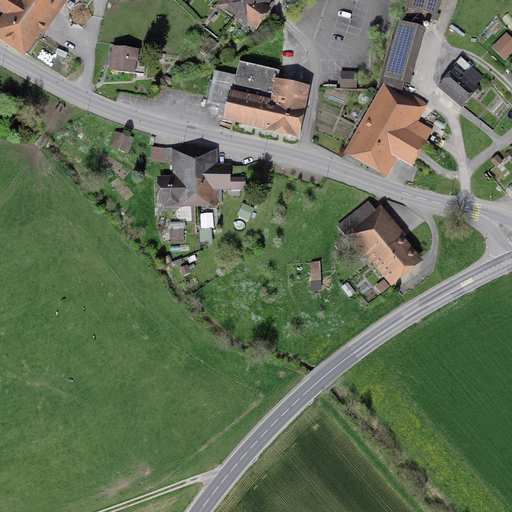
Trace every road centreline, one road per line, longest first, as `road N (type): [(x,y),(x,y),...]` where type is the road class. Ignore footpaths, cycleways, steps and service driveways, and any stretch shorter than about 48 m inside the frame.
road 1 (tertiary): [(511,237),(496,220),(332,168),(127,119),(0,54)]
road 2 (secondary): [(511,261),(362,348),(284,412),(199,511)]
road 3 (track): [(463,209),(467,168),(448,108),(421,82),(447,0)]
road 4 (track): [(227,474),(108,511)]
